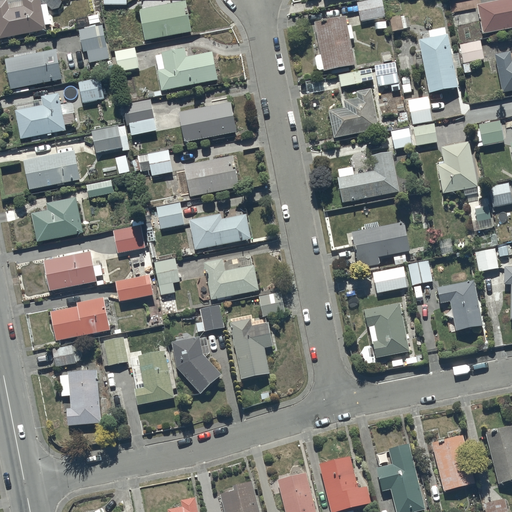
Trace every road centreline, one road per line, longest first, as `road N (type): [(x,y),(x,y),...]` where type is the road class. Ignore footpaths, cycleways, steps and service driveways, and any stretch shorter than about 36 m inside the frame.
road 1 (residential): [(336,406),(255,0)]
road 2 (residential): [(336,406),(178,453),(24,484)]
road 3 (residential): [(511,370),(336,406)]
road 4 (tertiary): [(0,357),(24,484)]
